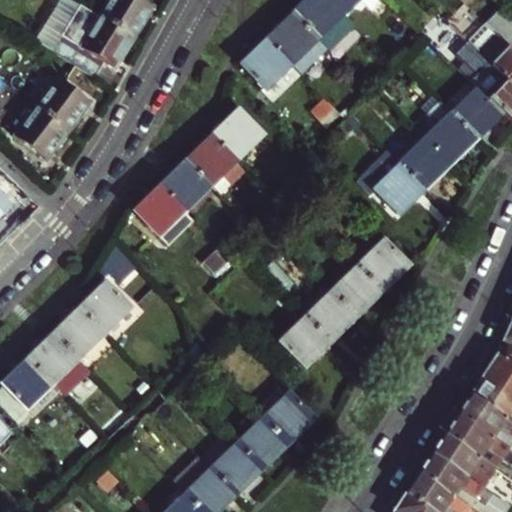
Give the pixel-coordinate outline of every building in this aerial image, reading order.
[(143,0),(109,0),(100,15),(134,36),(153,5),(143,0)] [(340,12),(328,0),(307,0),(292,15),(314,38),(340,12)] [(328,0),(340,12),(352,0),(328,0)] [(52,50),(94,78),(104,60),(115,67),(134,36),(100,15),(82,4),(63,35),(62,34),(52,50)] [(494,68),(511,84),(511,47),(493,29),(483,40),(469,27),(469,28),(451,11),(443,18),(449,24),(454,28),(468,42),(494,68)] [(511,47),(511,13),(510,12),(493,29),(511,47)] [(266,40),(302,76),(327,51),(314,38),(292,15),(266,40)] [(447,35),(454,28),(449,24),(443,31),(447,35)] [(302,76),(266,40),(240,66),(262,89),(260,91),(274,105),(302,76)] [(471,81),(479,89),(502,112),(511,121),(511,84),(494,68),(468,42),(456,54),(477,76),(471,81)] [(37,106),(69,130),(91,101),(59,77),(37,106)] [(479,89),(453,115),(475,138),(502,112),(479,89)] [(69,130),(37,106),(16,135),(48,159),(69,130)] [(339,115),(331,106),(317,120),(326,129),(339,115)] [(213,138),(235,159),(261,134),(239,112),(213,138)] [(475,138),(453,115),(428,140),(450,162),(475,138)] [(409,136),(415,142),(423,135),(416,128),(409,136)] [(402,165),(425,187),(450,162),(428,140),(423,135),(415,142),(397,160),(402,165)] [(213,138),(188,163),(209,185),(219,195),(228,186),(218,176),(235,159),(213,138)] [(188,163),(162,188),(184,210),(209,185),(188,163)] [(399,212),(425,187),(402,165),(377,190),(399,212)] [(157,237),(184,210),(162,188),(135,214),(157,237)] [(361,267),(383,290),(408,265),(386,243),(361,267)] [(113,249),(105,271),(128,280),(136,258),(113,249)] [(203,264),(215,277),(231,262),(218,249),(203,264)] [(383,290),(361,267),(335,293),(357,315),(383,290)] [(81,308),(103,330),(129,305),(107,283),(81,308)] [(331,340),(357,315),(335,293),(310,318),(331,340)] [(103,330),(81,308),(56,332),(78,355),(103,330)] [(331,340),(310,318),(282,344),(304,367),(331,340)] [(511,322),(510,322),(501,342),(510,345),(505,357),(511,360),(511,322)] [(78,355),(56,332),(29,359),(52,381),(78,355)] [(511,366),(495,355),(468,396),(511,425),(511,366)] [(52,381),(29,359),(3,384),(25,406),(52,381)] [(265,419),(287,442),(312,417),(291,394),(265,419)] [(455,416),(511,453),(511,425),(468,396),(455,416)] [(511,453),(455,416),(443,435),(495,469),(501,461),(511,468),(511,453)] [(287,442),(265,419),(239,445),(261,467),(287,442)] [(511,480),(495,469),(443,435),(429,456),(482,490),(487,481),(511,496),(511,480)] [(261,467),(239,445),(213,470),(235,492),(261,467)] [(504,511),(508,507),(482,490),(429,456),(416,476),(468,510),(474,500),(491,511),(504,511)] [(215,511),(235,492),(213,470),(187,495),(203,511),(215,511)] [(416,476),(404,495),(430,511),(442,511),(445,509),(450,511),(472,511),(468,510),(416,476)] [(90,483),(83,490),(97,505),(104,498),(90,483)] [(175,508),(170,511),(203,511),(187,495),(179,487),(167,498),(175,508)] [(430,511),(404,495),(392,511),(430,511)]
